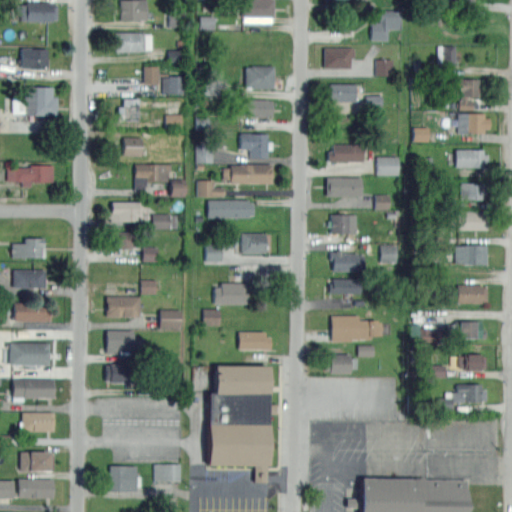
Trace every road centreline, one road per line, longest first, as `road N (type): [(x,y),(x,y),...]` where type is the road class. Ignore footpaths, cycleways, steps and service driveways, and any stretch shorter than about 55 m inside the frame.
road 1 (residential): [(83,0),(77,511)]
road 2 (residential): [(298,0),(295,511)]
